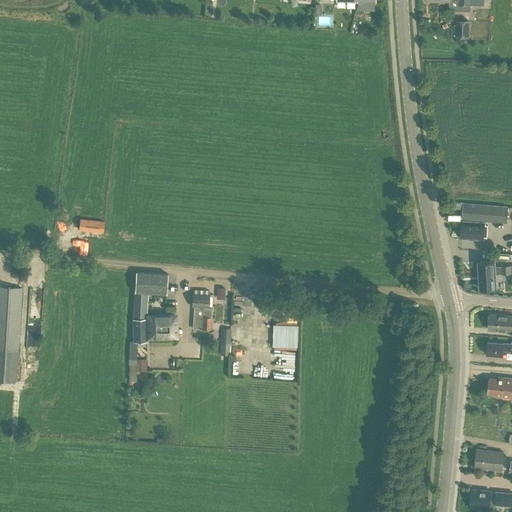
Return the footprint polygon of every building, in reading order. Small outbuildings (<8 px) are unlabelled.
[(457,20),(457,36),(468,36),(469,20),(457,20)] [(464,203),(462,218),(507,222),(508,206),(464,203)] [(79,218),(78,230),(102,233),(104,221),(79,218)] [(462,221),(461,237),(484,238),(484,236),(486,237),(487,232),(487,226),(484,226),(485,222),(462,221)] [(511,245),(511,237),(492,236),(492,244),(511,245)] [(478,263),(477,264),(477,268),(479,269),(479,275),(502,273),(510,273),(510,266),(495,266),(495,260),(508,260),(508,254),(491,252),(491,261),(478,261),(478,263)] [(133,318),(132,318),(133,341),(137,341),(147,341),(147,318),(148,292),(167,293),(168,273),(136,271),(133,318)] [(480,281),(478,282),(478,285),(480,286),(480,288),(498,287),(498,280),(501,280),(502,278),(502,273),(479,275),(480,281)] [(0,381),(16,382),(22,287),(0,285),(0,381)] [(193,293),(192,306),(209,307),(210,294),(193,293)] [(271,304),(270,341),(294,342),(295,305),(271,304)] [(211,307),(211,319),(221,320),(221,308),(211,307)] [(195,308),(193,329),(209,330),(211,309),(195,308)] [(511,315),(490,314),(489,329),(511,330),(511,315)] [(175,316),(148,316),(149,336),(175,335),(175,316)] [(221,327),(220,354),(230,355),(231,328),(221,327)] [(23,335),(23,346),(36,345),(36,337),(28,337),(28,335),(23,335)] [(137,359),(137,341),(133,341),(130,341),(129,359),(137,359)] [(511,343),(488,341),(487,354),(502,355),(503,350),(511,351),(511,353),(511,352),(511,343)] [(147,370),(147,359),(137,359),(136,371),(147,370)] [(489,377),(487,393),(499,394),(499,396),(511,397),(511,377),(504,377),(503,379),(489,377)] [(477,449),(475,466),(502,470),(504,452),(477,449)] [(511,505),(511,492),(496,491),(496,492),(490,492),(490,491),(472,489),(472,491),(470,491),(469,498),(471,499),(470,507),(489,508),(489,502),(495,502),(495,504),(511,505)]
